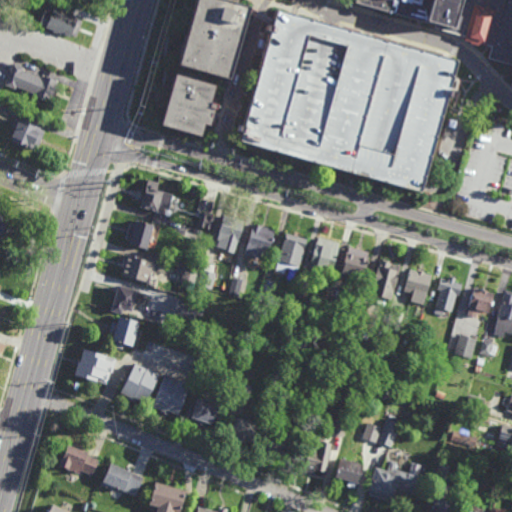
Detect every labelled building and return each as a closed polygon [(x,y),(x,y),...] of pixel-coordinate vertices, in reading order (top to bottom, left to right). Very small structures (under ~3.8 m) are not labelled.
[(196,0),(233,0),(241,2),(251,5),(249,11),(229,79),(178,64),(196,0)] [(511,0),(511,90),(510,90),(511,82),(511,64),(487,58),(490,45),(432,28),(433,24),(354,2),(354,0),(511,0)] [(76,37),(72,35),(70,38),(61,34),(61,35),(53,32),(53,31),(46,28),(54,7),(79,17),(78,20),(82,22),(76,37)] [(276,8),(272,23),(239,141),(422,191),(424,186),(451,90),(456,75),(460,59),(451,57),(329,23),(320,20),(276,8)] [(41,76),(42,73),(57,79),(55,87),(58,88),(55,95),(52,93),(49,101),(34,95),(35,93),(16,86),(15,88),(5,84),(12,63),(23,67),(22,68),(41,76)] [(215,85),(175,73),(161,125),(201,136),(204,123),(210,125),(217,103),(210,101),(215,85)] [(37,149),(10,138),(15,127),(11,126),(16,114),(46,125),(37,149)] [(158,188),(164,190),(159,210),(134,203),(139,183),(147,185),(149,178),(160,181),(158,188)] [(211,229),(199,225),(202,213),(215,216),(211,229)] [(240,241),(239,240),(236,252),(218,248),(220,239),(218,239),(225,214),(246,219),(240,241)] [(148,248),(131,243),(132,239),(126,237),(130,222),(136,224),(137,219),(154,223),(148,248)] [(270,251),(263,249),(261,257),(246,253),(254,222),(276,228),(270,251)] [(298,265),(297,265),(293,281),(286,279),(289,267),(284,266),(282,272),(274,270),(285,231),(306,237),(298,265)] [(330,273),(324,271),(322,276),(307,272),(309,267),(308,266),(317,235),(339,242),(330,273)] [(367,256),(368,256),(362,278),(346,273),(345,277),(339,276),(341,271),(339,271),(345,251),(347,252),(349,245),(368,251),(367,256)] [(151,281),(122,274),(127,254),(156,261),(151,281)] [(390,260),(389,262),(400,265),(394,291),(387,289),(386,292),(371,288),(379,259),(382,259),(382,258),(390,260)] [(214,277),(213,276),(210,287),(199,283),(201,274),(200,274),(204,260),(217,264),(214,277)] [(195,283),(182,279),(186,265),(199,269),(195,283)] [(416,270),(417,269),(424,271),(424,272),(431,274),(425,295),(403,289),(409,268),(416,270)] [(454,281),(462,283),(459,295),(456,294),(452,311),(444,309),(442,315),(434,313),(440,289),(437,288),(440,277),(448,279),(449,275),(456,277),(454,281)] [(239,295),(229,293),(233,276),(243,279),(239,295)] [(144,302),(142,302),(139,317),(112,310),(119,284),(147,291),(144,302)] [(482,289),(482,287),(488,289),(488,290),(495,292),(489,312),(468,306),(474,286),(482,289)] [(302,301),(293,299),(296,289),(304,291),(302,301)] [(511,333),(505,331),(503,336),(494,333),(495,329),(494,328),(497,319),(496,318),(504,289),(511,291),(511,333)] [(193,319),(174,314),(179,297),(197,302),(193,319)] [(398,332),(384,328),(390,309),(403,313),(398,332)] [(134,346),(125,343),(123,349),(115,346),(117,340),(113,339),(120,315),(141,321),(134,346)] [(471,358),(454,354),(459,333),(476,338),(471,358)] [(493,342),(489,356),(479,353),(483,339),(493,342)] [(113,372),(111,372),(107,384),(75,375),(79,359),(81,359),(85,348),(117,358),(113,372)] [(482,366),(476,364),(478,357),(484,359),(482,366)] [(148,369),(149,367),(162,374),(146,403),(138,398),(136,402),(127,398),(128,396),(120,392),(136,362),(148,369)] [(480,373),(474,372),(476,365),(482,367),(480,373)] [(204,388),(195,385),(199,372),(208,374),(204,388)] [(177,380),(178,379),(191,384),(180,415),(170,411),(169,415),(160,412),(161,409),(153,406),(165,375),(177,380)] [(248,404),(233,399),(238,381),(254,386),(248,404)] [(443,399),(435,396),(437,390),(445,393),(443,399)] [(395,404),(389,402),(392,392),(399,395),(395,404)] [(483,413),(464,409),(468,394),(487,399),(483,413)] [(214,400),(212,404),(219,406),(218,410),(224,412),(220,423),(214,421),(213,424),(206,422),(205,425),(198,423),(199,420),(192,417),(198,400),(199,400),(201,396),(214,400)] [(309,422),(301,421),(303,411),(311,413),(309,422)] [(257,422),(257,423),(259,424),(253,442),(248,441),(247,444),(234,440),(235,437),(231,436),(237,417),(240,418),(240,417),(257,422)] [(345,436),(330,433),(333,418),(347,420),(345,436)] [(391,447),(377,442),(387,418),(401,424),(391,447)] [(376,443),(364,439),(369,424),(380,427),(376,443)] [(511,452),(510,452),(511,442),(498,438),(501,424),(511,426),(511,452)] [(292,435),(297,436),(292,457),(287,455),(286,458),(277,456),(278,453),(266,450),(268,441),(266,441),(269,429),(286,433),(287,428),(293,429),(292,435)] [(464,443),(451,439),(453,431),(466,435),(464,443)] [(93,475),(81,470),(80,475),(74,472),(74,471),(60,465),(69,445),(89,453),(88,455),(99,460),(93,475)] [(327,452),(329,452),(326,473),(314,471),(314,474),(307,472),(307,468),(304,468),(307,448),(321,450),(322,445),(328,446),(327,452)] [(357,484),(356,484),(355,488),(347,486),(348,482),(334,478),(340,458),(362,465),(357,484)] [(393,473),(398,475),(399,470),(408,473),(411,462),(421,466),(418,477),(423,478),(417,496),(396,489),(393,498),(391,497),(389,501),(368,495),(370,491),(367,490),(375,467),(382,469),(385,458),(397,462),(393,473)] [(136,496),(104,482),(112,463),(145,478),(136,496)] [(447,480),(434,477),(437,464),(450,467),(447,480)] [(182,511),(156,511),(158,507),(150,504),(156,482),(188,491),(182,511)] [(452,503),(457,504),(454,511),(430,511),(434,498),(440,499),(444,485),(456,488),(452,503)]
